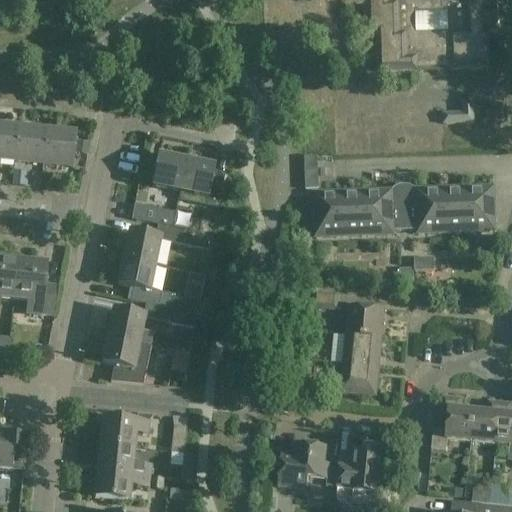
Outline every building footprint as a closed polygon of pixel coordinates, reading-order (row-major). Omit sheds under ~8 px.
[(356,0),(356,7),(366,6),(367,37),(376,36),(378,74),(416,73),(416,69),(449,68),(449,71),(489,70),(487,33),(497,33),(495,1),(505,1),(504,0),(356,0)] [(474,125),(474,104),(462,104),(462,114),(443,114),(443,126),(474,125)] [(0,161),(13,163),(17,126),(0,124),(0,161)] [(42,166),(46,130),(17,126),(13,163),(42,166)] [(75,133),(46,130),(42,166),(71,170),(75,133)] [(179,193),(185,163),(158,158),(152,188),(179,193)] [(318,192),(317,159),(305,160),(306,192),(318,192)] [(185,163),(179,193),(207,198),(212,168),(185,163)] [(411,189),(408,188),(399,188),(396,190),(393,192),(391,194),(314,197),(315,241),(393,238),(393,234),(417,233),(417,237),(495,235),(493,191),(416,193),(414,191),(411,189)] [(175,214),(138,207),(135,222),(165,228),(172,229),(175,214)] [(202,217),(199,235),(213,237),(216,220),(202,217)] [(213,237),(199,235),(172,229),(165,228),(162,242),(210,251),(213,237)] [(153,267),(159,240),(128,234),(122,261),(153,267)] [(0,299),(12,300),(16,264),(0,261),(0,299)] [(130,303),(149,307),(149,306),(170,310),(197,316),(200,303),(148,292),(153,267),(122,261),(117,287),(132,290),(130,303)] [(44,266),(16,264),(12,300),(27,302),(26,315),(51,318),(54,290),(41,289),(44,266)] [(340,295),(314,293),(312,310),(338,312),(340,295)] [(349,308),(346,337),(382,341),(385,312),(349,308)] [(197,316),(170,310),(167,326),(194,331),(197,316)] [(112,313),(107,339),(150,347),(153,335),(140,333),(143,319),(112,313)] [(382,341),(346,337),(343,366),(379,370),(382,341)] [(142,387),(150,347),(107,339),(102,366),(113,368),(110,384),(142,387)] [(170,373),(185,375),(187,355),(172,353),(170,373)] [(379,370),(343,366),(340,395),(376,399),(379,370)] [(448,443),(471,445),(474,414),(461,413),(462,402),(445,400),(443,420),(447,421),(446,433),(433,431),(431,453),(446,455),(448,443)] [(471,445),(496,448),(500,406),(488,405),(487,415),(474,414),(471,445)] [(511,407),(500,406),(496,448),(510,449),(509,461),(511,461),(511,417),(511,418),(511,409),(511,407)] [(99,447),(132,451),(133,436),(146,437),(147,425),(102,420),(99,447)] [(186,430),(173,428),(170,455),(183,456),(186,430)] [(0,472),(9,473),(13,437),(0,435),(0,472)] [(132,451),(99,447),(97,473),(149,479),(150,467),(130,465),(132,451)] [(326,450),(297,447),(295,457),(281,455),(277,489),(306,492),(307,481),(327,483),(329,466),(324,465),(326,450)] [(338,466),(335,499),(352,501),(352,505),(372,507),(374,507),(376,505),(378,504),(378,501),(379,495),(382,455),(355,453),(354,467),(338,466)] [(148,489),(149,479),(97,473),(94,500),(126,503),(128,487),(148,489)] [(492,490),(490,505),(511,507),(511,497),(509,498),(510,488),(492,486),(492,490)] [(472,503),(490,505),(492,490),(473,489),(472,503)] [(165,502),(164,511),(188,511),(189,504),(165,502)]
